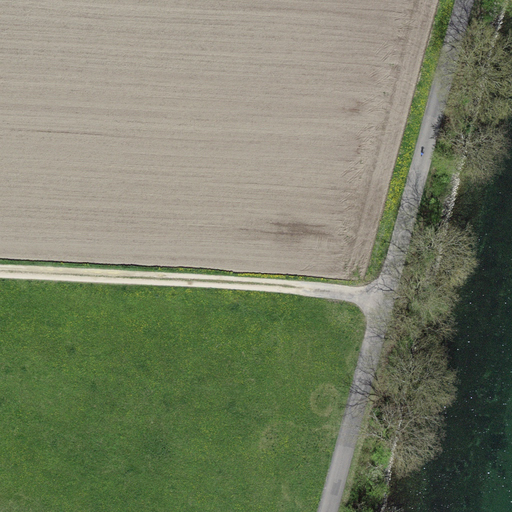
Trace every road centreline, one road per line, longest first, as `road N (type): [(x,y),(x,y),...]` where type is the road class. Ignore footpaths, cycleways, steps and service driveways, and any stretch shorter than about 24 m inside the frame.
road 1 (unclassified): [(319,511),(457,0)]
road 2 (track): [(0,269),(379,288)]
